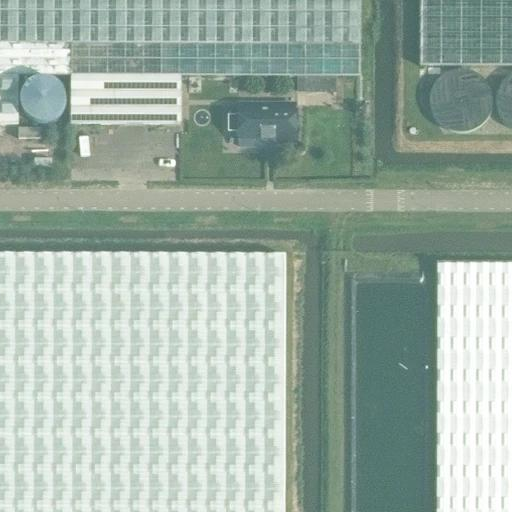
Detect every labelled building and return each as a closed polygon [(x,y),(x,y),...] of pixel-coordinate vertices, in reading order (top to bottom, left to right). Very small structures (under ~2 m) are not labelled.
[(360,77),(360,0),(0,0),(0,123),(18,124),(19,78),(71,79),(71,124),(180,124),(180,76),(360,77)] [(511,0),(419,0),(420,66),(511,66),(511,0)] [(319,86),(325,102),(339,96),(333,80),(319,86)] [(295,143),(295,105),(239,104),(239,116),(228,116),(228,131),(239,131),(239,143),(241,143),(241,147),(263,147),(263,143),(295,143)] [(363,124),(354,124),(354,141),(363,140),(363,124)] [(18,133),(18,144),(42,144),(42,133),(18,133)] [(0,511),(284,511),(285,257),(0,256),(0,511)] [(511,511),(511,265),(436,265),(436,511),(511,511)]
